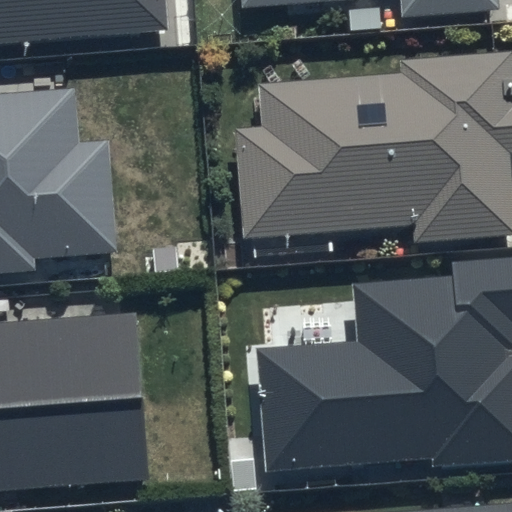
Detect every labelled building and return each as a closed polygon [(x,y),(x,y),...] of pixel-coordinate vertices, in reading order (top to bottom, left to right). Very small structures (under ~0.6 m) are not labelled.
[(0,0),(0,45),(168,34),(166,0),(0,0)] [(240,0),(241,12),(365,4),(364,0),(400,0),(402,21),(497,14),(495,0),(240,0)] [(261,131),(235,133),(243,243),(412,230),(413,248),(511,240),(511,168),(511,155),(511,55),(401,64),(402,77),(258,88),(261,131)] [(0,277),(36,275),(34,261),(116,255),(107,144),(79,147),(75,91),(0,96),(0,277)] [(511,260),(450,265),(451,279),(352,286),(356,344),(255,351),(264,478),(433,466),(434,474),(511,468),(511,260)] [(0,494),(148,484),(136,316),(0,326),(0,494)]
